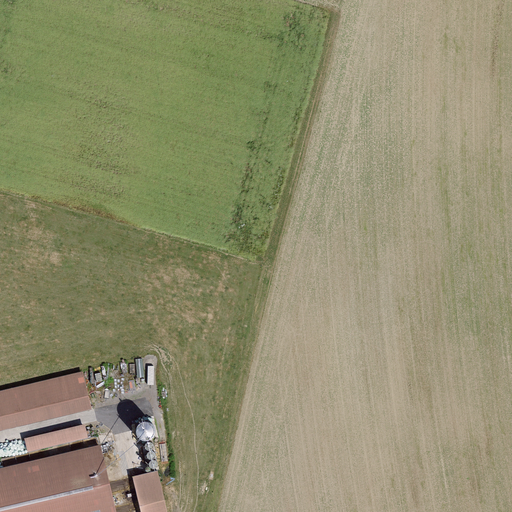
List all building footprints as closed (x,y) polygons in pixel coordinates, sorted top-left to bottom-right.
[(80,372),(0,390),(0,430),(90,408),(80,372)] [(37,422),(40,433),(96,420),(94,409),(78,412),(37,422)] [(140,432),(145,434),(150,432),(154,429),(155,424),(154,419),(150,416),(146,414),(141,415),(137,418),(135,423),(137,428),(140,432)] [(27,435),(29,449),(92,438),(90,424),(27,435)] [(146,444),(149,446),(152,445),(154,443),(153,440),(150,438),(147,438),(145,441),(146,444)] [(114,511),(98,444),(0,466),(0,511),(114,511)] [(153,464),(156,463),(158,460),(157,456),(154,455),(151,456),(150,459),(150,462),(153,464)] [(168,511),(158,468),(133,474),(141,511),(168,511)]
